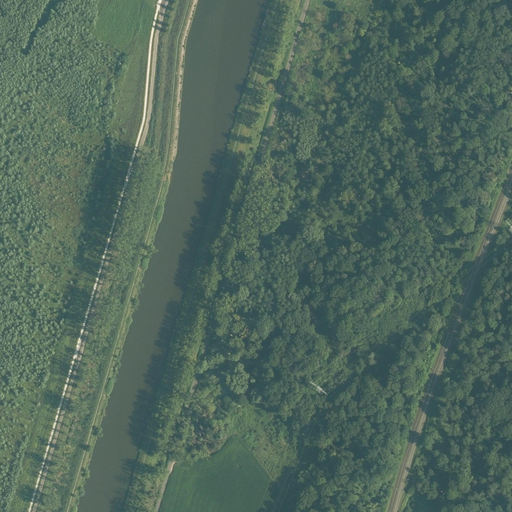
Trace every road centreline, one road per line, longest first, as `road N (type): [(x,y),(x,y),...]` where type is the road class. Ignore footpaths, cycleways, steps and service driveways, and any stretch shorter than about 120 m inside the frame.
road 1 (tertiary): [(155,511),(307,0)]
road 2 (unclassified): [(33,511),(146,128),(166,0)]
